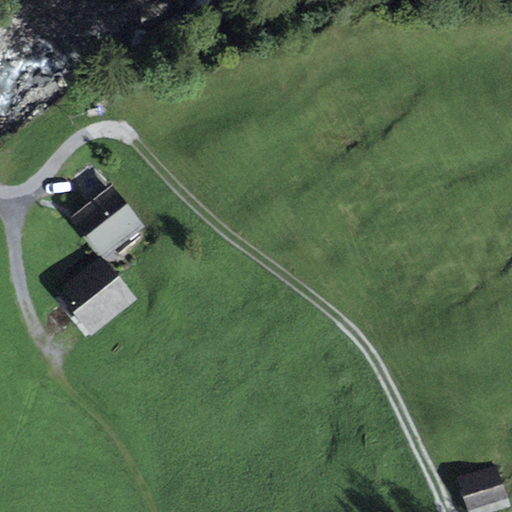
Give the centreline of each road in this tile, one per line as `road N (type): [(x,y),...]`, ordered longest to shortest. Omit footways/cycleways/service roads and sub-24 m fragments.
road 1 (track): [(449,511),(355,334),(209,217),(137,141),(104,130),(80,136)]
road 2 (track): [(152,511),(104,425),(40,356)]
